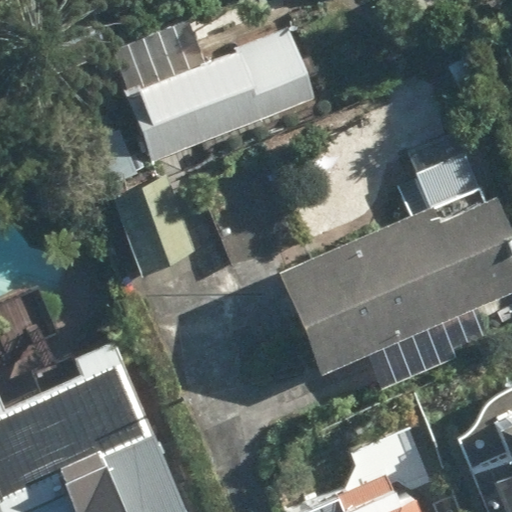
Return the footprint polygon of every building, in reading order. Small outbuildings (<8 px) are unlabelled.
[(97,61),(78,0),(75,0),(20,17),(39,79),(97,61)] [(181,19),(100,50),(141,159),(318,93),(290,18),(194,54),(181,19)] [(235,268),(273,373),(356,343),(372,386),(488,343),(472,300),(511,285),(511,258),(463,125),(394,151),(413,203),(235,268)] [(185,246),(152,169),(89,196),(123,273),(185,246)] [(192,511),(100,333),(62,353),(71,371),(0,407),(0,511),(9,511),(41,496),(49,511),(192,511)] [(511,511),(511,411),(477,428),(493,461),(462,476),(478,511),(511,511)] [(406,511),(388,467),(279,511),(406,511)]
